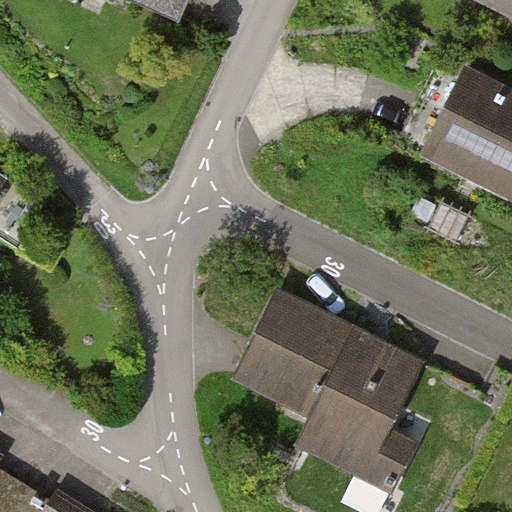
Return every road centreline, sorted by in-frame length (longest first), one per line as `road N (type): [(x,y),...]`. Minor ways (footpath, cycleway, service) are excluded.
road 1 (residential): [(511,348),(195,184)]
road 2 (residential): [(163,256),(162,329),(184,492)]
road 3 (residential): [(0,94),(163,256)]
road 4 (residential): [(0,384),(184,492)]
road 5 (residential): [(280,0),(195,184)]
